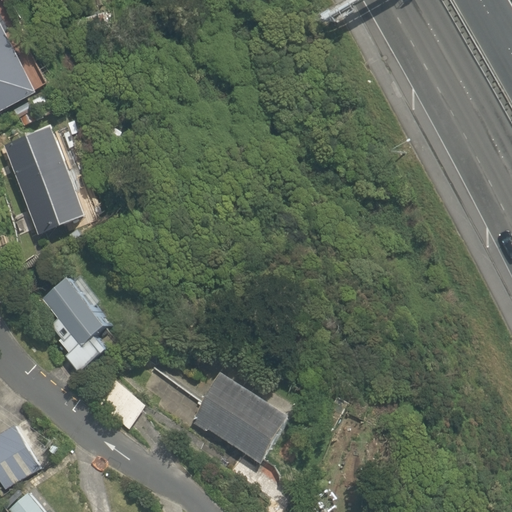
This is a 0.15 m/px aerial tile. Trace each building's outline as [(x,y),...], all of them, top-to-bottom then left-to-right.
[(0,12),(0,114),(44,89),(0,12)] [(73,127),(9,150),(40,237),(104,215),(73,127)] [(68,356),(83,376),(120,349),(108,332),(127,318),(86,262),(51,286),(71,313),(59,322),(68,335),(64,338),(74,352),(68,356)] [(295,413),(230,372),(199,420),(265,462),(295,413)] [(153,402),(116,374),(94,403),(131,431),(153,402)] [(44,470),(16,420),(0,429),(0,478),(7,491),(44,470)] [(56,511),(36,486),(7,508),(9,511),(56,511)]
